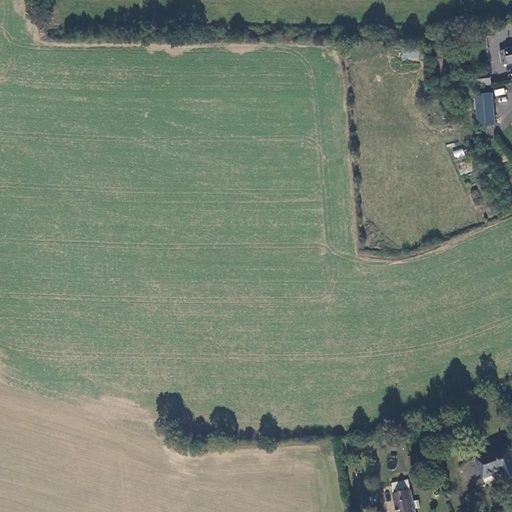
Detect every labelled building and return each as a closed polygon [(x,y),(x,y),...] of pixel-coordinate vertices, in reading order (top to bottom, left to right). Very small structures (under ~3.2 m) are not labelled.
[(511,44),(496,48),(500,63),(511,60),(511,44)] [(403,48),(402,57),(419,59),(419,49),(403,48)] [(477,83),(477,91),(488,91),(487,82),(477,83)] [(490,121),(488,91),(477,91),(471,92),(473,122),(490,121)] [(453,151),(454,158),(464,155),(462,148),(453,151)] [(507,469),(510,478),(511,476),(511,447),(511,444),(479,457),(486,477),(507,469)] [(403,471),(388,475),(391,485),(405,481),(403,471)] [(414,511),(405,481),(391,485),(396,511),(414,511)]
